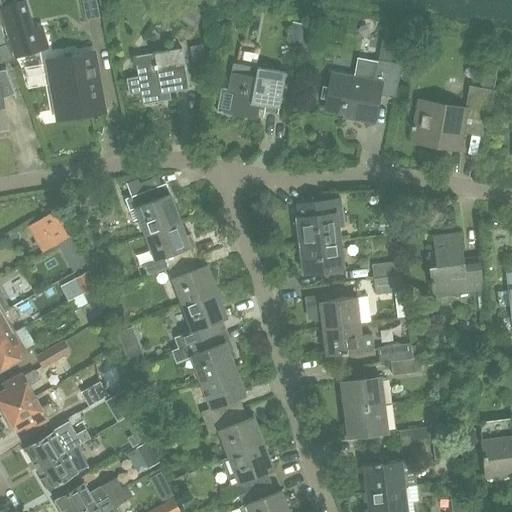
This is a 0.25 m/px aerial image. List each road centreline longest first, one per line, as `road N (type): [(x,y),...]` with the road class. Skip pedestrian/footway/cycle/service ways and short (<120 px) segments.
road 1 (residential): [(223,171),(330,511)]
road 2 (residential): [(511,196),(389,172),(223,171)]
road 3 (residential): [(0,186),(163,158),(223,171)]
